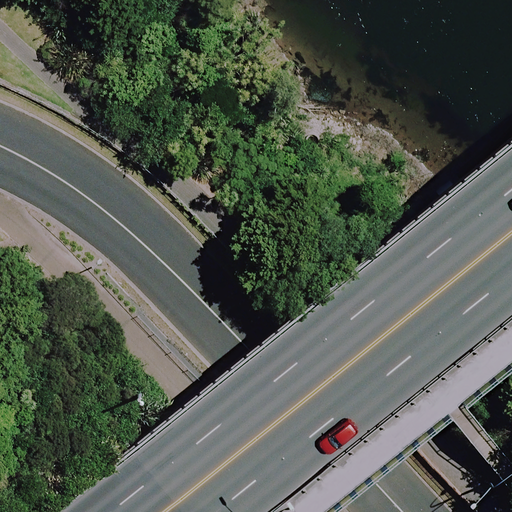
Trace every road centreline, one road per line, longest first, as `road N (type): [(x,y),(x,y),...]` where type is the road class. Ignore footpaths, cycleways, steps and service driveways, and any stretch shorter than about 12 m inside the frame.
road 1 (residential): [(0,147),(108,214),(399,511)]
road 2 (primary): [(111,511),(511,188)]
road 3 (primary): [(511,276),(221,511)]
